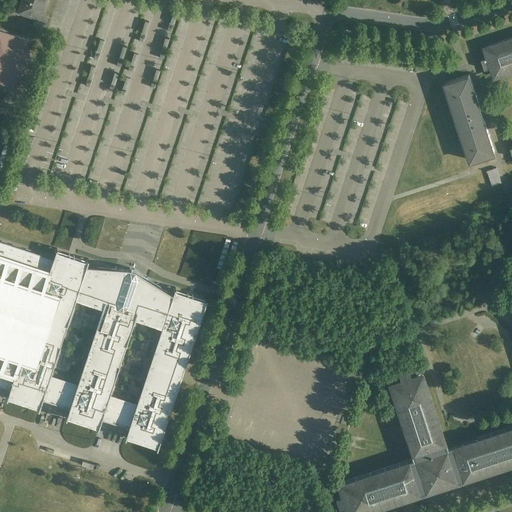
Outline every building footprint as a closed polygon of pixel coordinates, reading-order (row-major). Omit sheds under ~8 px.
[(22,0),(19,11),(26,14),(26,16),(30,17),(31,15),(38,17),(43,0),(22,0)] [(11,83),(23,71),(28,67),(29,67),(30,65),(29,65),(28,60),(30,59),(25,39),(6,33),(5,35),(0,33),(0,32),(0,82),(3,83),(4,81),(9,83),(9,84),(11,83)] [(511,70),(511,37),(485,47),(488,56),(482,58),(485,69),(491,67),(493,70),(494,76),(511,70)] [(469,74),(445,82),(471,160),(495,152),(484,118),(482,119),(478,108),(480,107),(469,74)] [(492,186),(502,182),(497,167),(487,170),(492,186)] [(8,396),(22,397),(27,399),(39,406),(38,408),(39,409),(42,399),(69,408),(66,418),(67,418),(67,416),(81,417),(86,418),(98,426),(97,428),(98,428),(101,419),(128,427),(125,437),(126,438),(127,435),(140,436),(146,438),(157,446),(156,448),(157,448),(179,383),(178,383),(179,373),(180,371),(185,362),(186,363),(207,298),(206,297),(205,299),(192,299),(186,297),(175,289),(176,287),(175,287),(173,293),(160,285),(115,270),(101,265),(87,264),(89,258),(88,258),(87,260),(73,260),(68,258),(56,250),(57,248),(56,248),(53,258),(0,240),(0,384),(9,387),(6,398),(7,398),(8,396)] [(347,511),(359,511),(437,487),(511,462),(511,426),(447,448),(422,372),(411,376),(409,369),(399,373),(401,379),(390,383),(396,400),(415,458),(339,483),(342,494),(336,496),(339,506),(345,505),(347,511)]
